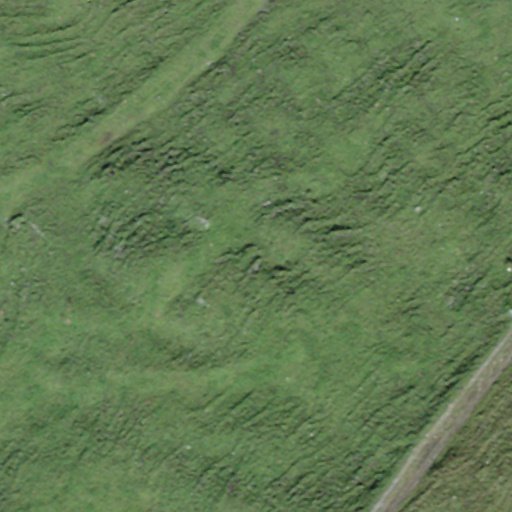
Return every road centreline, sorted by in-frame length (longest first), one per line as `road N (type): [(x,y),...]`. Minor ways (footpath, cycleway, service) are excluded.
road 1 (track): [(254,0),(148,104),(0,199)]
road 2 (track): [(383,511),(511,342)]
